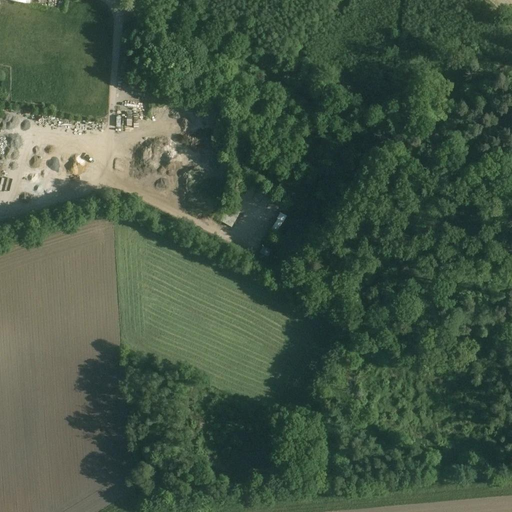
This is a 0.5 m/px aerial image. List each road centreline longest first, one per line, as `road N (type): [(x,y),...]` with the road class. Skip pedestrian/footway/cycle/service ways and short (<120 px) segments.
road 1 (track): [(220,238),(114,182),(116,0)]
road 2 (track): [(116,0),(333,116)]
